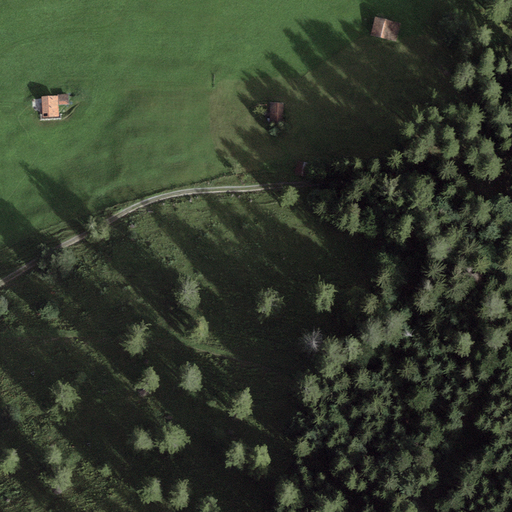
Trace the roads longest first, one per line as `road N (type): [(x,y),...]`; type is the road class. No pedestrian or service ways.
road 1 (track): [(511,282),(469,226),(417,189),(338,180),(151,201),(0,285)]
road 2 (track): [(422,511),(417,498),(289,372),(177,341),(0,336)]
road 3 (track): [(129,0),(101,29),(40,36),(0,53)]
